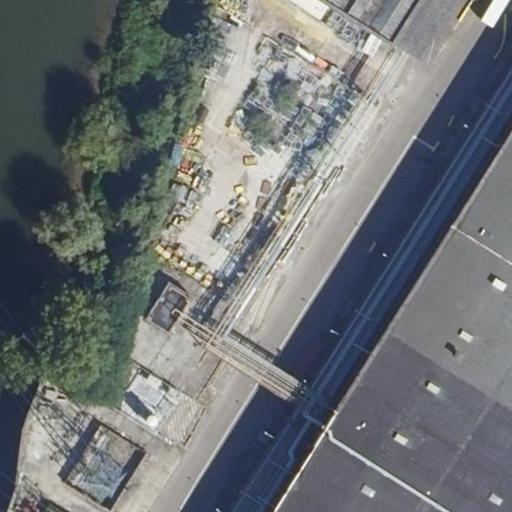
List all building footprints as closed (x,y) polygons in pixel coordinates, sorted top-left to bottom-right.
[(418,0),(332,0),(394,39),(418,0)] [(269,33),(222,107),(312,166),(360,92),(269,33)] [(511,511),(511,133),(273,511),(511,511)] [(206,136),(140,238),(231,297),(297,195),(206,136)] [(182,390),(131,357),(111,386),(140,405),(135,414),(158,428),(182,390)] [(97,429),(61,484),(105,511),(143,458),(97,429)] [(69,511),(52,500),(44,511),(69,511)]
